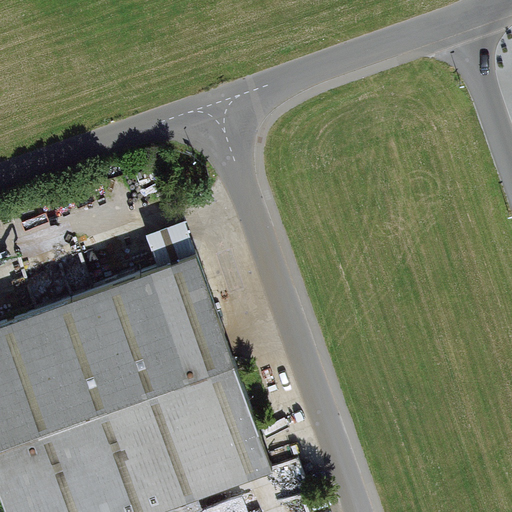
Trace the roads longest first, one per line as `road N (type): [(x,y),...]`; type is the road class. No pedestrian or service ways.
road 1 (residential): [(215,107),(359,511)]
road 2 (residential): [(458,22),(215,107)]
road 3 (residential): [(215,107),(0,181)]
road 4 (residential): [(458,22),(511,170)]
